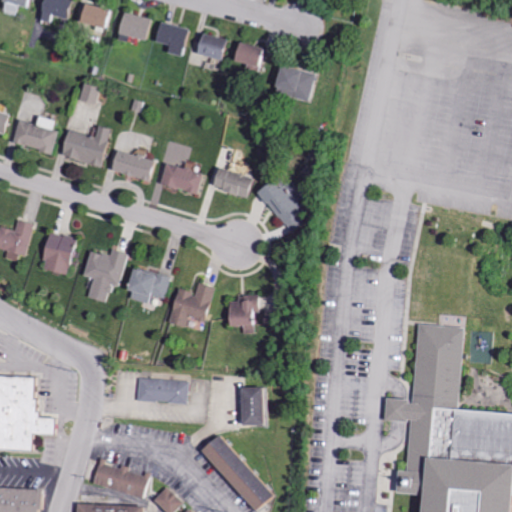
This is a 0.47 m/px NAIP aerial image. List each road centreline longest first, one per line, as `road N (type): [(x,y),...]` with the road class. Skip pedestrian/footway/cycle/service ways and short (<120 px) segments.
road 1 (residential): [(242,244),(0,171)]
road 2 (residential): [(62,511),(90,418),(92,377),(69,349),(0,313)]
